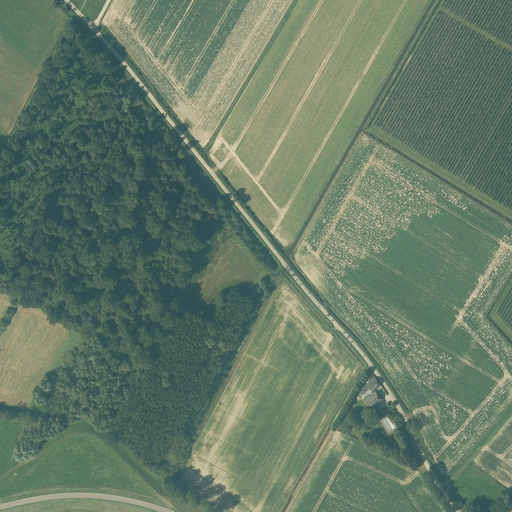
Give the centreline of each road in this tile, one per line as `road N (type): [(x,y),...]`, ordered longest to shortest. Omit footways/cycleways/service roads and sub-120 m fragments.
road 1 (unclassified): [(448,511),(391,397),(61,0)]
road 2 (tertiary): [(167,511),(93,495),(0,508)]
